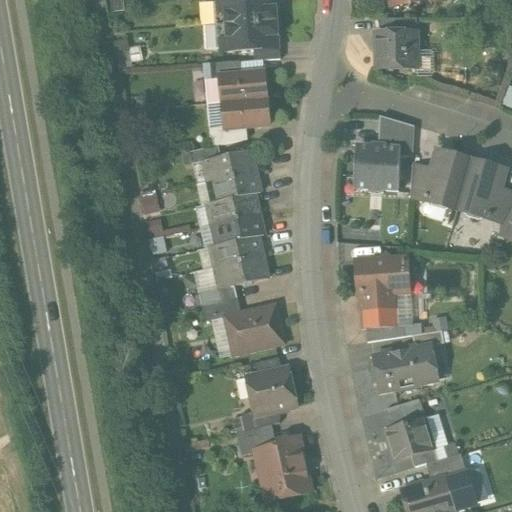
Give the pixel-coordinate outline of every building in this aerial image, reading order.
[(237,0),(218,1),(220,27),(278,24),(277,8),(271,9),(270,0),(237,0)] [(389,0),(391,8),(399,6),(403,11),(409,10),(412,5),(432,1),(431,0),(389,0)] [(381,35),(417,35),(417,20),(381,21),(381,35)] [(278,24),(220,27),(203,28),(205,55),(221,54),(254,51),(274,50),(273,39),(279,39),(278,24)] [(418,70),(417,35),(381,35),(376,35),(377,71),(418,70)] [(274,50),(254,51),(255,63),(281,62),(279,39),(273,39),(274,50)] [(241,64),(203,66),(205,83),(220,81),(220,79),(242,77),(241,64)] [(242,77),(220,79),(220,81),(223,105),(267,101),(265,86),(267,84),(266,77),(264,75),(242,77)] [(267,101),(223,105),(225,130),(225,131),(247,129),(269,127),(271,125),(270,118),(268,116),(267,101)] [(380,118),(379,146),(386,146),(386,148),(401,149),(400,158),(413,159),(415,129),(380,118)] [(209,131),(211,150),(219,148),(248,142),(247,129),(225,131),(225,130),(209,131)] [(386,148),(386,146),(379,146),(371,145),(371,147),(364,147),(363,159),(355,158),(354,179),(362,180),(361,192),(369,192),(368,194),(383,195),(384,193),(398,194),(400,158),(401,149),(386,148)] [(204,164),(221,160),(219,148),(211,150),(190,155),(193,167),(204,164)] [(471,162),(437,152),(431,172),(432,172),(424,201),(458,210),(471,162)] [(221,160),(204,164),(209,185),(256,175),(251,153),(221,160)] [(506,172),(471,162),(458,210),(492,220),(500,191),(506,172)] [(432,172),(431,172),(412,166),(411,200),(424,201),(432,172)] [(256,175),(209,185),(213,206),(255,197),(261,195),(256,175)] [(504,226),(511,211),(511,194),(500,191),(492,220),(504,226)] [(159,212),(156,195),(142,198),(145,214),(159,212)] [(213,206),(208,207),(212,228),(260,217),(255,197),(213,206)] [(511,211),(504,226),(499,236),(510,242),(511,239),(511,211)] [(260,217),(212,228),(217,248),(259,239),(264,237),(260,217)] [(217,248),(211,250),(216,270),(263,259),(259,239),(217,248)] [(380,264),(357,265),(360,310),(385,309),(384,295),(408,293),(406,262),(393,263),(386,257),(380,264)] [(263,259),(216,270),(220,291),(235,288),(268,281),(263,259)] [(203,308),(238,300),(235,288),(220,291),(200,296),(203,308)] [(385,309),(360,310),(362,332),(367,332),(367,345),(404,339),(403,328),(410,327),(408,293),(384,295),(385,309)] [(206,324),(225,319),(241,316),(238,300),(203,308),(206,324)] [(241,316),(225,319),(234,357),(284,346),(275,308),(241,316)] [(443,334),(413,338),(415,351),(431,348),(445,345),(443,334)] [(415,351),(374,359),(376,369),(372,370),(375,386),(379,385),(381,395),(399,391),(399,393),(417,389),(416,387),(438,383),(431,348),(415,351)] [(255,366),(257,377),(282,372),(279,360),(255,366)] [(257,377),(250,379),(254,399),(251,400),(254,414),(255,419),(276,414),(298,409),(289,370),(282,372),(257,377)] [(245,434),(272,428),(278,426),(276,414),(255,419),(254,414),(241,417),(245,434)] [(425,421),(385,433),(394,463),(412,458),(434,451),(425,421)] [(272,428),(245,434),(237,436),(242,459),(256,456),(256,453),(277,449),(272,428)] [(277,449),(256,453),(256,456),(267,503),(281,500),(284,496),(293,493),(298,496),(311,493),(299,440),(285,443),(283,447),(277,449)] [(434,451),(412,458),(415,469),(427,466),(438,463),(434,451)] [(438,463),(427,466),(432,484),(444,481),(444,483),(467,476),(461,456),(438,463)] [(432,484),(403,493),(408,511),(453,511),(444,483),(444,481),(432,484)]
